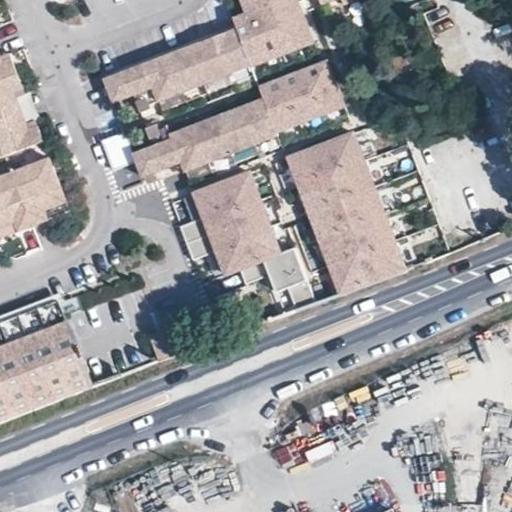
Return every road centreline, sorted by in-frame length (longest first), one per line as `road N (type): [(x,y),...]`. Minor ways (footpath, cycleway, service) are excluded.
road 1 (primary): [(511,257),(0,467)]
road 2 (residential): [(50,54),(109,225),(91,259),(0,296)]
road 3 (residential): [(50,54),(188,0)]
